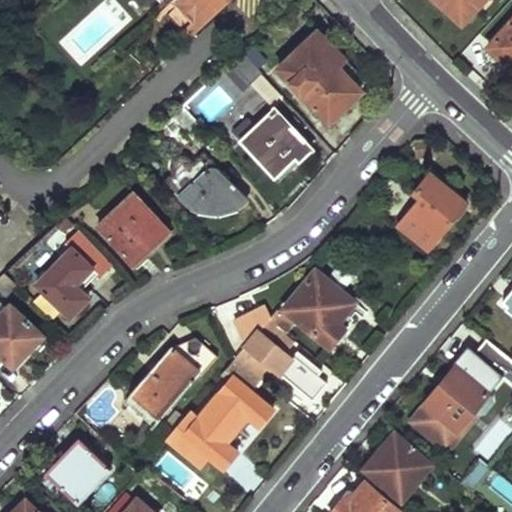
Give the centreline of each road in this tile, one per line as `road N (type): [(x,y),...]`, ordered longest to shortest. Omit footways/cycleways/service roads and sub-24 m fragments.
road 1 (residential): [(0,454),(140,310),(245,266),(308,225),(432,80)]
road 2 (residential): [(274,511),(511,220)]
